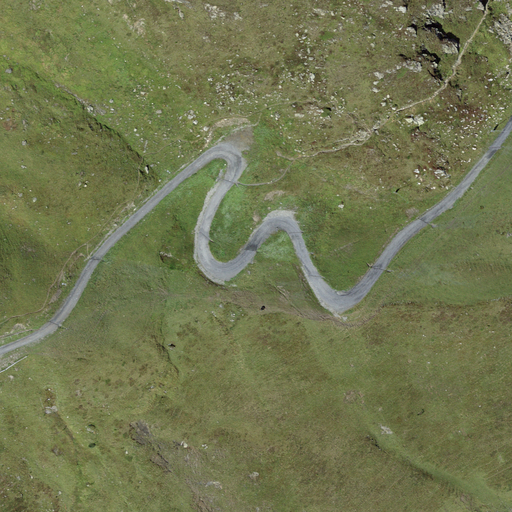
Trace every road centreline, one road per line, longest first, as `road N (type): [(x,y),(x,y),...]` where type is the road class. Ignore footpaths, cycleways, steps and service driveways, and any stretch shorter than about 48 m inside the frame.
road 1 (track): [(229,181),(210,204),(202,263),(238,264),(280,221),(326,294),(350,295),(467,195),(511,123)]
road 2 (track): [(34,337),(100,250),(187,163),(223,150),(241,159),(229,181)]
